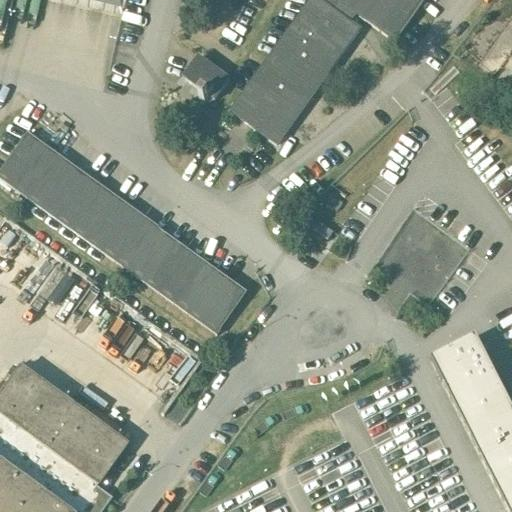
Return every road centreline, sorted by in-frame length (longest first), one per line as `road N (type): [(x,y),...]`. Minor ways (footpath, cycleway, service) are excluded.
road 1 (track): [(301,287),(471,79)]
road 2 (unclassified): [(254,365),(344,351),(364,326),(360,300),(301,287)]
road 3 (unclassified): [(141,511),(254,365)]
